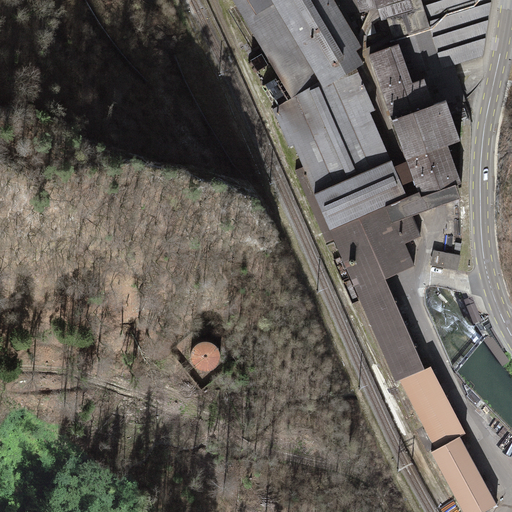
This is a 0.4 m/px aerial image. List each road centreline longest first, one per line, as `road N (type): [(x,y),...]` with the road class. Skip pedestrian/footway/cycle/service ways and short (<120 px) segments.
road 1 (track): [(20,367),(63,370),(198,412),(252,448),(366,480),(388,511)]
road 2 (primary): [(509,0),(482,140),(480,226),(492,292),(511,336)]
